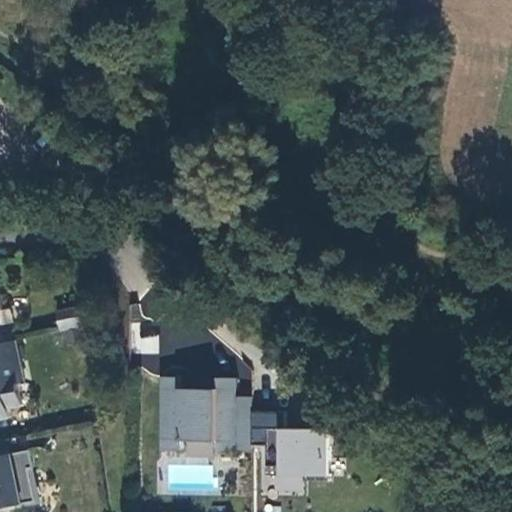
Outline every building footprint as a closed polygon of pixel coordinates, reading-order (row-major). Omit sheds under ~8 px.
[(85,326),(82,306),(66,309),(67,319),(60,320),(62,330),(85,326)] [(67,319),(66,309),(58,310),(60,320),(67,319)] [(138,336),(136,352),(157,354),(158,338),(138,336)] [(20,379),(25,378),(18,341),(0,344),(0,414),(12,412),(9,403),(24,400),(20,379)] [(184,376),(161,376),(159,455),(183,455),(183,440),(221,441),(220,450),(237,450),(238,397),(239,379),(219,378),(219,388),(184,387),(184,376)] [(256,398),(238,397),(237,450),(237,452),(255,452),(256,412),(256,398)] [(288,413),(256,412),(255,452),(255,446),(270,446),(270,474),(308,475),(308,480),(331,480),(332,426),(310,426),(310,428),(288,428),(288,413)] [(11,439),(1,441),(4,456),(14,454),(11,439)] [(33,450),(14,454),(4,456),(1,441),(0,441),(0,511),(25,507),(24,504),(38,502),(31,469),(36,468),(33,450)]
